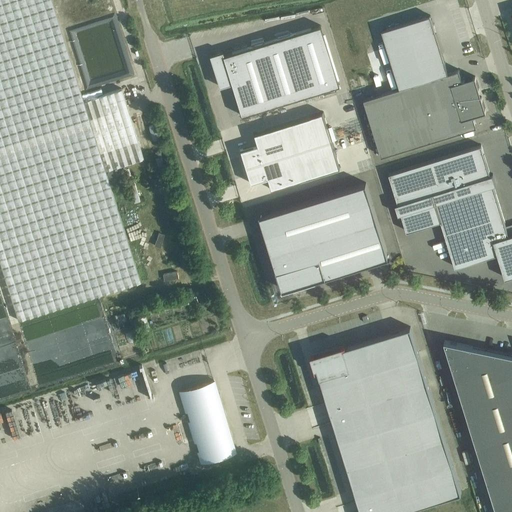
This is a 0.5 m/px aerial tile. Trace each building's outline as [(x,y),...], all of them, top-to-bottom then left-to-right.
[(0,0),(0,263),(18,320),(140,281),(105,170),(143,158),(122,88),(84,100),(52,0),(0,0)] [(399,87),(364,98),(381,155),(477,126),(473,115),(486,111),(482,96),(480,97),(478,91),(480,91),(475,76),(462,80),(459,69),(448,72),(432,19),(431,19),(430,15),(426,16),(386,28),(382,29),(383,34),(399,87)] [(320,25),(223,54),(222,50),(209,54),(219,86),(230,83),(240,115),(338,85),(320,25)] [(257,146),(241,151),(251,182),(266,177),(270,189),(340,167),(323,111),(253,134),(257,146)] [(156,124),(149,127),(153,140),(160,138),(156,124)] [(511,233),(509,234),(493,184),(496,183),(493,173),(490,174),(481,144),(389,173),(398,202),(395,203),(398,213),(401,213),(407,231),(441,220),(455,266),(498,253),(505,277),(511,275),(511,233)] [(161,155),(155,156),(161,176),(167,174),(161,155)] [(390,256),(390,255),(389,256),(366,183),(261,215),(260,213),(259,213),(283,289),(390,256)] [(135,185),(129,186),(134,202),(140,201),(135,185)] [(171,185),(149,191),(151,197),(173,191),(171,185)] [(410,326),(314,355),(361,511),(398,511),(461,493),(410,326)] [(511,511),(511,353),(444,339),(497,511),(511,511)] [(212,379),(180,390),(203,461),(236,451),(212,379)]
